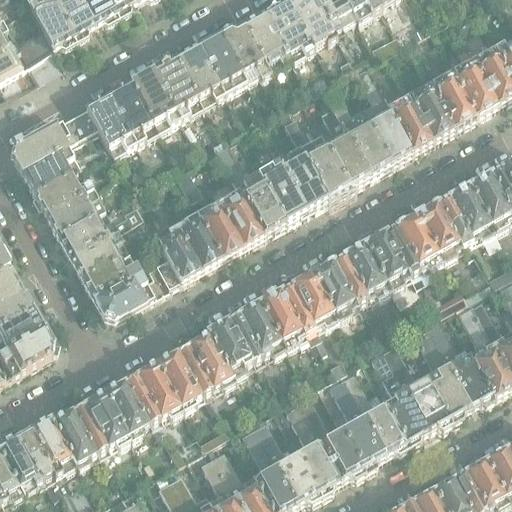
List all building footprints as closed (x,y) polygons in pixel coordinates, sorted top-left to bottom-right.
[(96,34),(76,0),(55,0),(52,2),(76,49),(88,42),(89,38),(96,34)] [(119,25),(104,0),(76,0),(96,34),(104,30),(107,32),(119,25)] [(139,10),(132,0),(104,0),(119,25),(131,19),(131,14),(139,10)] [(162,1),(160,0),(132,0),(139,10),(146,6),(150,8),(162,1)] [(335,42),(310,0),(304,0),(301,2),(296,0),(288,4),(287,10),(315,57),(327,51),(327,52),(337,46),(335,42)] [(355,30),(338,0),(310,0),(335,42),(355,30)] [(382,16),(372,0),(338,0),(355,30),(357,34),(383,19),(382,16)] [(403,4),(401,0),(372,0),(382,16),(403,4)] [(76,49),(52,2),(39,9),(37,5),(26,11),(41,38),(53,58),(61,54),(65,55),(76,49)] [(315,57),(287,10),(267,21),(290,62),(301,56),(306,64),(316,58),(315,57)] [(290,62),(267,21),(258,26),(253,25),(245,29),(244,34),(268,76),(279,69),(283,76),(294,70),(290,62)] [(0,61),(16,52),(3,30),(0,32),(0,61)] [(268,76),(244,34),(236,39),(231,37),(222,42),(245,82),(254,77),(261,90),(272,83),(268,76)] [(27,75),(53,58),(41,38),(16,52),(0,61),(0,90),(27,75)] [(245,82),(222,42),(200,54),(228,103),(248,91),(243,83),(245,82)] [(511,49),(501,56),(511,76),(511,49)] [(228,103),(200,54),(178,67),(200,108),(210,102),(215,110),(228,103)] [(388,64),(384,56),(374,62),(379,69),(388,64)] [(511,108),(511,76),(501,56),(474,71),(499,116),(511,108)] [(499,116),(474,71),(470,65),(463,69),(466,74),(453,82),(478,128),(499,116)] [(200,108),(178,67),(155,79),(183,128),(191,123),(187,116),(200,108)] [(364,77),(372,73),(369,67),(353,76),(356,81),(363,77),(364,77)] [(388,119),(364,77),(363,77),(356,81),(354,82),(373,115),(362,122),(392,176),(412,165),(388,119)] [(183,128),(155,79),(131,92),(154,133),(165,127),(170,135),(183,128)] [(478,128),(453,82),(430,94),(456,140),(478,128)] [(154,133),(131,92),(109,105),(136,154),(147,148),(142,140),(154,133)] [(456,140),(430,94),(409,107),(434,152),(456,140)] [(392,176),(362,122),(351,128),(334,99),(324,105),(325,106),(324,107),(370,188),(392,176)] [(136,154),(109,105),(86,118),(99,140),(109,159),(121,152),(126,160),(136,154)] [(370,188),(324,107),(319,109),(325,120),(321,122),(332,142),(333,141),(337,147),(325,154),(349,200),(370,188)] [(434,152),(409,107),(388,119),(412,165),(434,152)] [(289,120),(284,111),(272,117),(277,126),(289,120)] [(68,156),(76,151),(77,153),(99,140),(86,118),(16,156),(13,167),(23,184),(69,158),(68,156)] [(349,200),(325,154),(321,147),(309,153),(294,127),(284,132),(300,160),(329,211),(349,200)] [(195,143),(189,132),(183,135),(190,147),(195,143)] [(308,223),(278,170),(265,147),(261,150),(265,156),(260,159),(270,177),(259,183),(286,235),(308,223)] [(286,235),(259,183),(258,181),(246,187),(226,154),(224,155),(217,159),(216,159),(238,198),(266,246),(286,235)] [(35,206),(81,179),(69,158),(23,184),(35,206)] [(329,211),(300,160),(287,168),(286,165),(278,170),(308,223),(329,211)] [(511,172),(498,181),(508,199),(499,204),(511,226),(511,172)] [(178,181),(174,173),(166,178),(170,185),(178,181)] [(123,183),(118,175),(106,182),(111,190),(123,183)] [(47,226),(93,200),(81,179),(35,206),(47,226)] [(511,229),(511,226),(499,204),(508,199),(498,181),(467,198),(493,245),(511,235),(509,232),(511,229)] [(182,196),(175,184),(168,189),(175,200),(182,196)] [(136,204),(130,193),(124,196),(122,204),(125,210),(136,204)] [(266,246),(238,198),(225,206),(227,210),(213,218),(211,214),(196,223),(222,271),(266,246)] [(493,245),(467,198),(447,209),(457,227),(446,234),(460,259),(481,247),(482,251),(493,245)] [(59,248),(106,222),(93,200),(47,226),(52,235),(59,248)] [(460,259),(446,234),(457,227),(447,209),(415,227),(442,274),(458,264),(456,261),(460,259)] [(143,227),(139,219),(122,228),(126,237),(143,227)] [(71,269),(118,243),(106,222),(59,248),(71,269)] [(222,271),(196,223),(183,230),(184,233),(171,241),(169,238),(154,246),(168,269),(181,294),(222,271)] [(442,274),(415,227),(395,239),(404,256),(394,262),(408,288),(428,277),(430,280),(442,274)] [(138,239),(135,233),(125,239),(128,245),(138,239)] [(408,288),(394,262),(404,256),(395,239),(363,256),(391,303),(406,294),(404,290),(408,288)] [(82,290),(130,264),(118,243),(71,269),(82,290)] [(391,303),(363,256),(342,268),(352,286),(342,292),(356,317),(358,316),(362,324),(368,321),(361,314),(375,305),(378,310),(391,303)] [(0,281),(10,276),(0,257),(0,281)] [(94,311),(142,284),(130,264),(82,290),(94,311)] [(356,317),(342,292),(352,286),(342,268),(310,286),(337,332),(353,323),(351,320),(356,317)] [(114,332),(181,294),(168,269),(147,281),(151,289),(146,292),(142,284),(94,311),(104,329),(114,332)] [(0,308),(22,296),(10,276),(0,281),(0,308)] [(501,293),(496,284),(487,288),(493,298),(501,293)] [(337,332),(310,286),(290,297),(300,316),(289,321),(303,347),(306,345),(310,352),(309,353),(314,362),(319,359),(321,362),(327,359),(316,339),(323,335),(325,339),(337,332)] [(511,297),(508,290),(489,301),(492,306),(498,303),(499,305),(503,303),(511,319),(511,297)] [(468,312),(489,300),(492,298),(488,291),(465,305),(468,312)] [(0,336),(34,318),(22,296),(0,308),(0,336)] [(303,347),(289,321),(300,316),(290,297),(259,314),(285,361),(301,352),(299,349),(303,347)] [(459,299),(431,315),(439,327),(466,312),(459,299)] [(511,341),(503,347),(499,339),(497,340),(480,310),(472,315),(471,314),(470,315),(511,388),(511,341)] [(511,401),(511,388),(470,315),(468,312),(456,319),(479,359),(469,364),(495,411),(511,401)] [(285,361),(259,314),(239,325),(249,345),(241,351),(254,373),(271,364),(273,368),(285,361)] [(0,364),(46,339),(34,318),(0,336),(0,364)] [(254,373),(241,351),(249,345),(239,325),(206,344),(235,394),(237,392),(236,389),(249,382),(246,378),(254,373)] [(420,326),(409,333),(414,342),(426,336),(420,326)] [(495,411),(469,364),(460,370),(437,330),(426,336),(472,420),(479,415),(480,415),(484,417),(495,411)] [(472,420),(426,336),(414,342),(413,343),(436,383),(427,389),(452,435),(463,429),(464,424),(472,420)] [(0,395),(52,366),(55,356),(46,339),(0,364),(0,365),(8,379),(1,379),(0,379),(0,395)] [(235,394),(206,344),(198,348),(197,354),(187,359),(199,379),(188,386),(202,407),(211,422),(220,417),(215,409),(211,412),(206,405),(221,397),(223,401),(235,394)] [(452,435),(427,389),(417,394),(394,354),(383,360),(429,443),(437,439),(442,441),(452,435)] [(202,407),(188,386),(199,379),(187,359),(171,368),(165,367),(155,373),(183,423),(197,414),(195,411),(202,407)] [(429,443),(383,360),(371,367),(394,407),(384,413),(410,459),(420,453),(421,448),(429,443)] [(346,380),(340,369),(330,375),(336,385),(339,383),(346,380)] [(183,423),(155,373),(146,378),(145,383),(134,389),(145,409),(136,415),(148,437),(168,425),(171,429),(183,423)] [(410,459),(384,413),(374,418),(353,382),(350,378),(346,380),(339,383),(386,468),(394,463),(399,465),(410,459)] [(339,383),(336,385),(316,396),(321,405),(331,399),(350,432),(341,437),(366,483),(376,477),(377,473),(386,468),(339,383)] [(148,437),(136,415),(145,409),(134,389),(118,398),(113,396),(103,402),(131,451),(145,443),(143,439),(148,437)] [(131,451),(103,402),(93,407),(92,412),(83,418),(94,438),(84,443),(97,465),(116,454),(118,458),(131,451)] [(366,483),(341,437),(330,443),(309,406),(298,412),(321,455),(342,493),(350,488),(355,489),(366,483)] [(342,493),(321,455),(298,412),(296,408),(283,415),(307,457),(296,463),(322,508),(333,502),(333,497),(342,493)] [(97,465),(84,443),(94,438),(83,418),(66,427),(61,425),(51,431),(76,477),(78,480),(92,472),(90,469),(97,465)] [(76,477),(51,431),(29,443),(41,465),(30,471),(42,492),(54,485),(56,488),(76,477)] [(314,511),(322,508),(296,463),(286,469),(265,431),(254,437),(295,511),(314,511)] [(295,511),(254,437),(252,438),(249,433),(239,439),(263,481),(253,487),(267,511),(295,511)] [(42,492),(30,471),(41,465),(29,443),(0,459),(0,460),(25,505),(38,497),(36,494),(42,492)] [(267,511),(253,487),(243,493),(224,460),(222,461),(217,452),(208,457),(238,511),(267,511)] [(238,511),(208,457),(197,463),(202,472),(201,473),(220,507),(211,511),(210,511),(238,511)] [(511,511),(511,457),(486,472),(509,511),(511,511)] [(11,511),(25,505),(0,460),(0,511),(4,511),(9,509),(10,511),(11,511)] [(112,479),(109,474),(103,467),(100,469),(107,481),(112,479)] [(155,480),(149,469),(143,472),(149,483),(155,480)] [(509,511),(486,472),(454,490),(466,508),(476,503),(481,511),(509,511)] [(210,511),(211,511),(210,511),(208,511),(205,505),(196,510),(181,484),(177,486),(172,477),(165,481),(170,490),(182,511),(210,511)] [(168,490),(163,482),(155,486),(160,495),(168,490)] [(182,511),(170,490),(159,496),(167,511),(182,511)] [(481,511),(476,503),(466,508),(454,490),(434,501),(440,511),(481,511)] [(59,504),(54,496),(49,499),(54,507),(59,504)] [(440,511),(434,501),(413,511),(440,511)]
